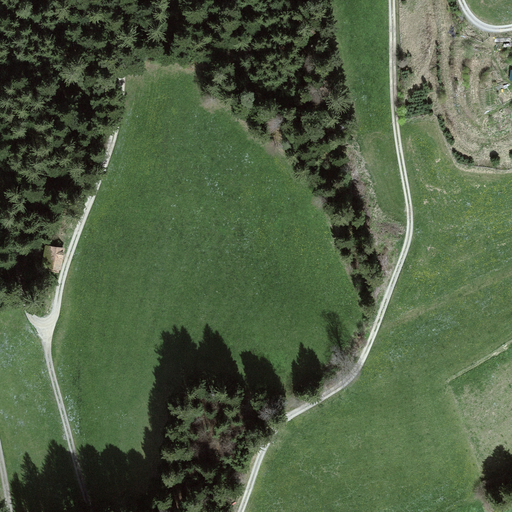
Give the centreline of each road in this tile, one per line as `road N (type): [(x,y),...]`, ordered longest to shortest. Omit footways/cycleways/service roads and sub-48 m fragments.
road 1 (track): [(392,0),(407,247),(360,364),(287,421),(243,511)]
road 2 (track): [(97,0),(120,122),(45,339),(0,232)]
road 3 (track): [(87,511),(45,339)]
